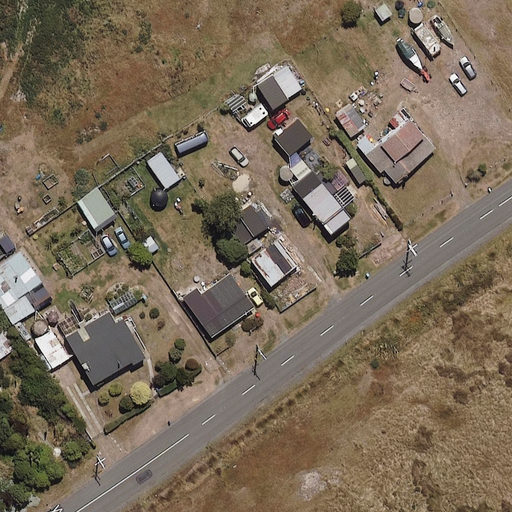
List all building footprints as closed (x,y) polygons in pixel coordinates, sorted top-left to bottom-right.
[(301,87),(285,65),(257,85),(272,107),(301,87)] [(365,125),(350,103),(335,114),(350,135),(365,125)] [(435,147),(408,118),(367,155),(393,185),(435,147)] [(306,134),(292,119),(280,130),(293,145),(306,134)] [(179,177),(160,151),(147,161),(166,187),(179,177)] [(301,156),(288,166),(297,178),(290,183),(330,232),(350,216),(342,206),(354,196),(343,183),(331,193),(301,156)] [(117,215),(97,187),(77,202),(96,230),(117,215)] [(266,225),(251,205),(227,222),(241,243),(266,225)] [(151,232),(139,241),(150,257),(162,249),(151,232)] [(267,245),(259,235),(242,247),(270,284),(294,266),(274,239),(267,245)] [(44,284),(19,250),(0,263),(0,303),(15,323),(35,308),(27,297),(44,284)] [(252,306),(229,273),(200,294),(196,287),(182,297),(210,337),(252,306)] [(109,305),(116,315),(141,298),(134,288),(109,305)] [(115,323),(109,311),(65,334),(92,383),(142,356),(122,319),(115,323)] [(68,357),(51,329),(29,342),(46,371),(68,357)] [(0,357),(12,349),(2,337),(0,338),(0,357)]
